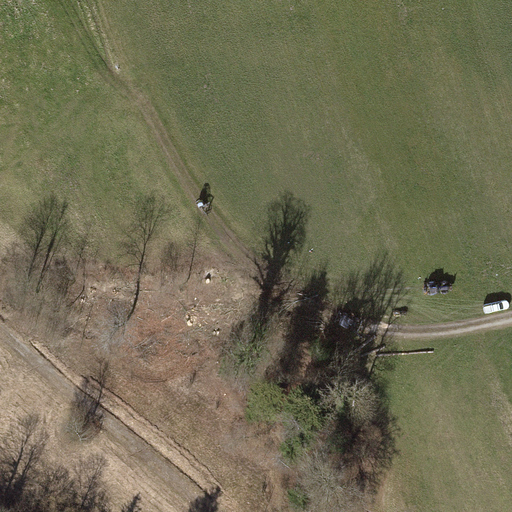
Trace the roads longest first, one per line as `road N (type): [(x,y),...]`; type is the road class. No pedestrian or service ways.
road 1 (track): [(118,78),(206,213),(300,300),(421,338),(511,322)]
road 2 (track): [(0,332),(207,511)]
